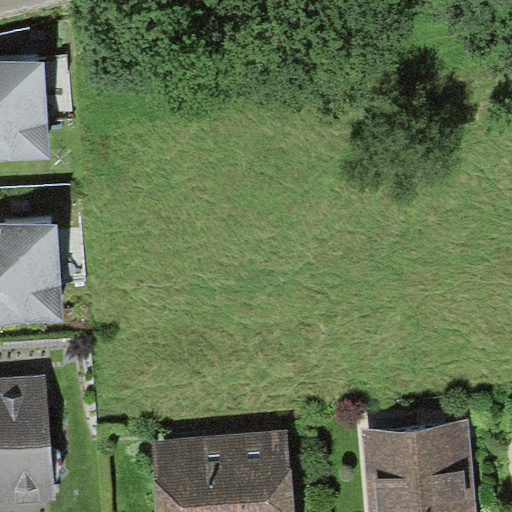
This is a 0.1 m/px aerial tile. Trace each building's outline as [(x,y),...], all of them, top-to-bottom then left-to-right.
[(41,50),(0,52),(0,142),(46,139),(41,50)] [(56,213),(0,216),(0,303),(61,301),(56,213)] [(0,491),(54,488),(53,470),(63,459),(62,447),(50,436),(46,375),(0,378),(0,491)] [(375,511),(473,511),(464,417),(367,427),(375,511)] [(159,439),(164,511),(288,511),(281,429),(159,439)]
